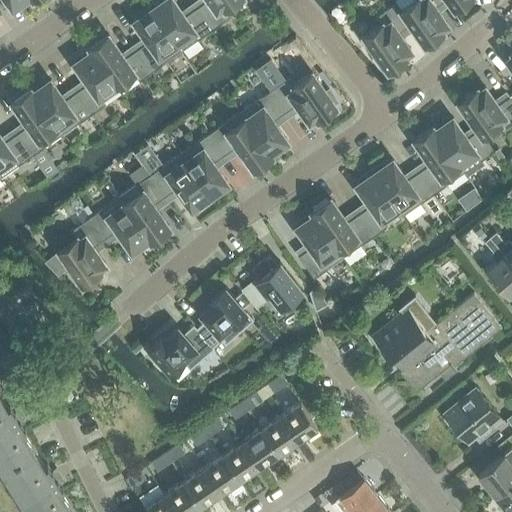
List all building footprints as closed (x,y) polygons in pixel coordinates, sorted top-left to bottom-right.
[(156,0),(150,4),(181,49),(211,28),(196,6),(184,14),(174,0),(156,0)] [(204,0),(196,6),(211,28),(231,14),(225,6),(234,0),(204,0)] [(435,5),(442,0),(413,0),(401,8),(400,9),(410,23),(424,43),(443,30),(442,28),(448,23),(435,5)] [(395,1),(394,1),(375,15),(380,23),(363,35),(377,55),(374,57),(381,67),(384,65),(387,69),(406,55),(405,53),(411,49),(398,31),(410,23),(400,9),(401,8),(395,1)] [(147,40),(136,48),(151,70),(181,49),(150,4),(135,15),(137,18),(134,20),(147,40)] [(108,33),(90,46),(116,84),(133,72),(139,79),(151,70),(136,48),(124,56),(108,33)] [(88,82),(76,90),(91,112),(104,103),(98,95),(115,84),(116,84),(90,46),(89,47),(76,57),(78,60),(74,62),(88,82)] [(289,75),(269,89),(285,111),(296,103),(309,121),(315,116),(316,118),(336,105),(333,101),(336,99),(329,88),(326,90),(312,71),(295,83),(289,75)] [(31,87),(30,88),(61,133),(91,112),(76,90),(64,98),(50,79),(47,81),(45,78),(31,88),(31,87)] [(458,101),(477,128),(481,135),(483,134),(499,123),(504,130),(511,124),(511,98),(509,94),(497,103),(485,85),(478,89),(477,87),(458,101)] [(28,124),(16,132),(31,154),(61,133),(30,88),(12,101),(28,124)] [(273,119),(285,111),(269,89),(239,110),(271,155),(272,154),(285,145),(283,142),(287,139),(273,119)] [(252,168),(271,155),(239,110),(209,131),(225,153),(236,145),(252,168)] [(494,149),(483,134),(481,135),(477,128),(466,136),(453,116),(449,119),(447,116),(433,125),(432,126),(458,163),(459,162),(475,151),(481,159),(494,149)] [(464,170),(459,162),(458,163),(432,126),(414,139),(430,162),(418,170),(434,192),(464,170)] [(213,161),(225,153),(209,131),(197,140),(202,148),(186,160),(185,160),(211,197),(225,187),(223,184),(227,181),(213,161)] [(0,173),(1,175),(31,154),(16,132),(4,140),(0,134),(0,173)] [(196,207),(211,197),(185,160),(186,160),(180,152),(150,173),(165,195),(176,187),(190,207),(194,204),(196,207)] [(403,213),(434,192),(418,170),(407,178),(393,158),(389,161),(387,158),(372,168),(398,205),(397,205),(403,213)] [(381,217),(397,205),(398,205),(372,168),(358,178),(360,181),(356,184),(370,204),(358,212),(374,234),(386,225),(381,217)] [(153,203),(165,195),(150,173),(120,194),(151,239),(169,226),(153,203)] [(150,240),(151,239),(120,194),(93,213),(90,215),(105,237),(117,229),(130,249),(134,246),(136,249),(150,240)] [(76,195),(62,205),(76,225),(87,217),(90,215),(83,206),(76,195)] [(343,255),(374,234),(358,212),(346,220),(330,197),(312,210),(338,247),(337,247),(343,255)] [(87,204),(83,206),(90,215),(93,213),(87,204)] [(321,259),(337,247),(338,247),(312,210),(311,211),(298,220),(300,223),(296,226),(310,246),(298,254),(313,276),(326,267),(321,259)] [(93,245),(105,237),(90,215),(87,217),(76,225),(70,229),(75,237),(58,249),(72,269),(69,271),(76,281),(79,279),(82,283),(101,269),(100,267),(106,263),(93,245)] [(481,226),(473,232),(480,240),(488,234),(481,226)] [(495,230),(489,235),(511,262),(511,242),(507,237),(504,240),(495,230)] [(508,295),(511,292),(511,262),(489,235),(484,239),(493,249),(490,252),(495,259),(485,268),(508,295)] [(254,280),(242,289),(255,305),(267,296),(270,293),(279,305),(282,303),(284,305),(293,297),(291,296),(301,288),(278,260),(275,262),(268,253),(251,266),(259,276),(254,280)] [(208,302),(196,313),(203,321),(196,327),(209,342),(212,345),(221,337),(225,341),(252,318),(248,312),(224,285),(207,300),(208,302)] [(314,286),(309,291),(315,308),(327,301),(314,286)] [(405,366),(400,370),(416,390),(442,369),(446,374),(454,367),(455,368),(456,367),(453,364),(501,326),(473,292),(435,322),(446,334),(405,367),(405,366)] [(389,325),(373,338),(385,352),(390,348),(405,366),(405,367),(446,334),(435,322),(413,295),(399,307),(402,310),(386,322),(389,325)] [(151,350),(148,353),(156,362),(159,359),(169,371),(183,359),(190,367),(209,350),(212,347),(213,346),(212,345),(209,342),(196,327),(193,324),(184,332),(177,325),(165,336),(163,334),(149,347),(151,350)] [(143,338),(132,347),(135,351),(146,342),(143,338)] [(212,347),(209,350),(223,368),(226,365),(212,347)] [(267,382),(273,391),(287,382),(281,373),(267,382)] [(478,441),(503,421),(475,386),(444,411),(447,414),(445,418),(451,426),(455,425),(468,440),(473,435),(478,441)] [(256,390),(242,400),(248,408),(262,399),(256,390)] [(6,405),(0,395),(0,427),(17,417),(9,403),(6,405)] [(299,399),(279,413),(297,439),(317,425),(299,399)] [(234,417),(248,408),(242,400),(229,409),(234,417)] [(279,413),(260,426),(277,452),(297,439),(279,413)] [(217,416),(203,426),(209,434),(223,425),(217,416)] [(25,428),(17,417),(0,427),(0,465),(0,466),(32,447),(22,430),(25,428)] [(195,443),(209,434),(203,426),(190,435),(195,443)] [(260,426),(241,439),(258,465),(277,452),(260,426)] [(241,439),(221,452),(239,478),(258,465),(241,439)] [(179,443),(165,452),(171,461),(185,451),(179,443)] [(511,445),(477,473),(494,494),(511,479),(511,445)] [(44,466),(32,447),(0,466),(19,497),(54,475),(47,464),(44,466)] [(157,470),(171,461),(165,452),(151,461),(157,470)] [(221,452),(202,466),(219,492),(239,478),(221,452)] [(202,466),(183,478),(200,505),(219,492),(202,466)] [(139,468),(125,477),(131,486),(145,477),(139,468)] [(62,488),(54,475),(19,497),(28,511),(61,511),(70,507),(59,490),(62,488)] [(339,496),(352,511),(355,511),(378,494),(363,476),(339,496)] [(183,478),(164,491),(177,511),(189,511),(200,505),(183,478)] [(511,511),(511,479),(494,494),(508,511),(511,511)] [(147,511),(177,511),(164,491),(143,505),(147,511)] [(355,511),(392,511),(378,494),(355,511)]
